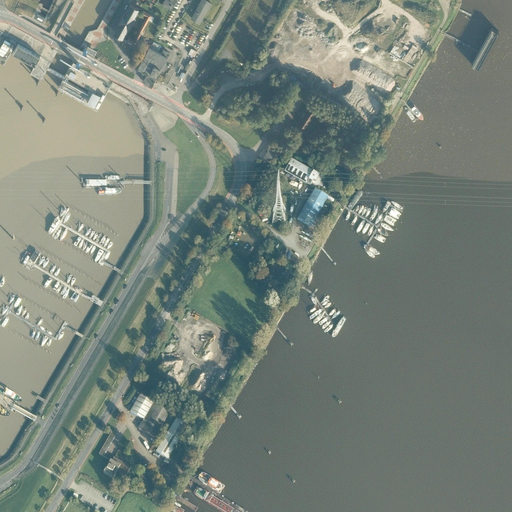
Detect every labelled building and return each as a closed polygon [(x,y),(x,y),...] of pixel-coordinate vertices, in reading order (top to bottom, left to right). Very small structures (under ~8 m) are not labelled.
[(164,0),(162,4),(171,9),(175,0),(164,0)] [(197,9),(191,18),(199,23),(205,13),(211,3),(205,0),(201,0),(196,8),(197,9)] [(119,24),(114,32),(123,37),(128,29),(135,17),(139,8),(130,3),(126,12),(125,11),(118,23),(119,24)] [(129,40),(136,44),(152,16),(144,11),(143,14),(147,17),(135,39),(130,37),(129,40)] [(45,18),(38,14),(36,19),(43,23),(45,18)] [(30,49),(20,43),(15,52),(35,63),(40,54),(30,49)] [(152,87),(170,53),(163,49),(161,53),(149,46),(137,69),(147,74),(144,79),(146,80),(144,83),(152,87)] [(193,47),(190,52),(196,56),(199,51),(193,47)] [(100,94),(92,89),(86,100),(94,105),(100,94)] [(307,126),(316,112),(308,107),(299,121),(307,126)] [(325,112),(317,107),(315,110),(323,115),(325,112)] [(287,138),(293,130),(289,127),(283,136),(287,138)] [(268,166),(276,152),(268,147),(260,162),(268,166)] [(323,178),(292,160),(285,172),(310,187),(312,184),(317,187),(323,178)] [(346,178),(352,168),(341,162),(335,171),(346,178)] [(311,227),(329,198),(315,190),(298,219),(311,227)] [(274,282),(281,270),(274,266),(272,270),(271,269),(267,276),(272,279),(271,281),(274,282)] [(284,286),(290,275),(284,271),(282,271),(280,275),(276,282),(281,285),(283,285),(284,286)] [(173,381),(159,374),(154,382),(168,389),(173,381)] [(143,422),(153,404),(139,396),(129,414),(143,422)] [(155,440),(170,414),(154,405),(139,431),(155,440)] [(168,461),(190,425),(177,418),(156,454),(168,461)] [(103,457),(116,436),(112,433),(99,455),(103,457)] [(122,453),(118,451),(114,457),(118,460),(122,453)] [(174,479),(185,460),(176,455),(166,474),(174,479)] [(112,459),(102,475),(112,481),(116,475),(124,479),(130,469),(112,459)] [(154,492),(143,474),(136,479),(147,496),(154,492)]
